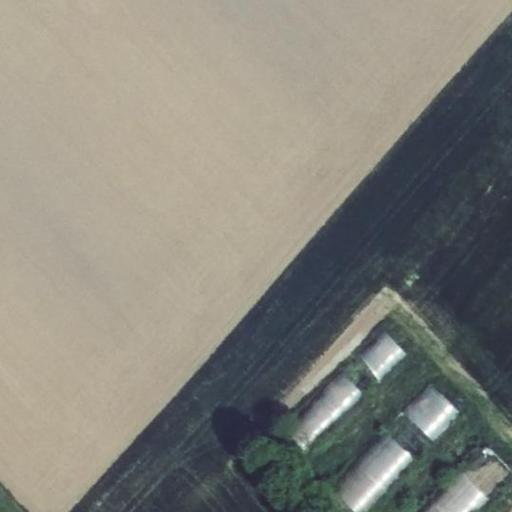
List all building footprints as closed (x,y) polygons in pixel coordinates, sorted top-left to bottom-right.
[(383,377),(410,353),(390,330),(362,354),(383,377)] [(287,435),(309,455),(367,393),(345,372),(287,435)] [(434,383),(407,412),(437,439),(464,411),(434,383)] [(334,486),(358,511),(362,511),(418,460),(392,432),(334,486)] [(478,511),(511,479),(511,466),(491,447),(426,511),(478,511)]
